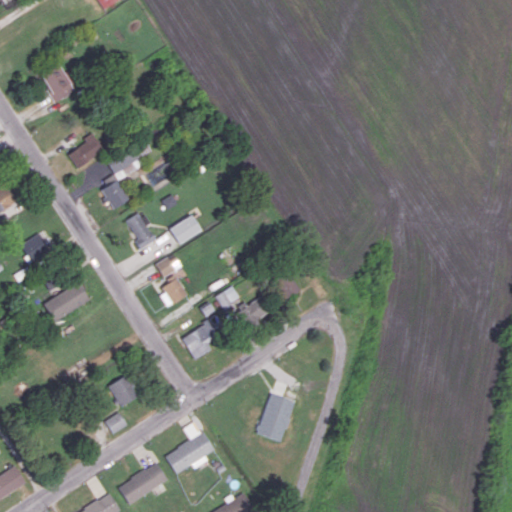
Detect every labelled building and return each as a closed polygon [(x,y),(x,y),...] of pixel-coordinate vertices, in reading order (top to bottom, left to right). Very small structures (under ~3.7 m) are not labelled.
[(97,0),(103,8),(115,0),(97,0)] [(38,73),(54,101),(73,89),(57,62),(38,73)] [(66,151),(75,166),(102,150),(93,135),(66,151)] [(107,164),(117,179),(141,164),(137,158),(151,150),(144,140),(107,164)] [(98,186),(112,208),(128,198),(113,176),(98,186)] [(0,210),(20,197),(9,180),(0,186),(0,210)] [(161,198),(165,208),(176,203),(172,194),(161,198)] [(124,222),(140,248),(155,239),(146,224),(149,222),(142,210),(124,222)] [(200,229),(191,214),(168,228),(178,243),(200,229)] [(48,251),(39,233),(21,241),(29,259),(48,251)] [(161,276),(181,266),(174,253),(154,264),(161,276)] [(275,280),(285,298),(299,290),(289,272),(275,280)] [(166,304),(185,296),(176,276),(157,284),(166,304)] [(41,301),(51,320),(88,301),(79,282),(41,301)] [(221,307),(239,298),(231,285),(214,295),(221,307)] [(267,311),(258,296),(245,304),(244,301),(233,308),(244,326),(267,311)] [(206,341),(216,337),(209,321),(181,334),(192,358),(210,350),(206,341)] [(137,397),(126,374),(108,383),(118,405),(137,397)] [(293,400),(268,392),(256,433),(281,440),(293,400)] [(112,433),(126,424),(118,411),(103,420),(112,433)] [(182,427),(189,439),(164,453),(174,473),(192,463),(194,467),(207,459),(204,454),(211,450),(195,420),(182,427)] [(126,502),(166,481),(156,462),(116,483),(126,502)] [(0,497),(25,482),(14,464),(0,473),(0,497)] [(205,511),(250,511),(253,510),(242,491),(232,497),(205,511)] [(76,511),(115,511),(119,509),(108,492),(76,511)]
